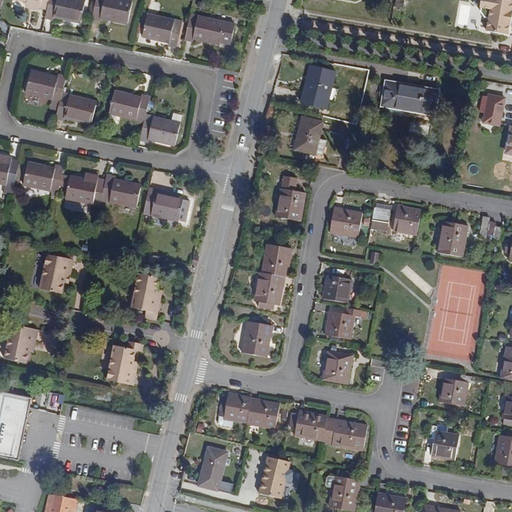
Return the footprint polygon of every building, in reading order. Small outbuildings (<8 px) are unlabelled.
[(49,0),(14,0),(26,3),(31,4),(30,9),(39,11),(40,8),(47,10),(49,0)] [(86,1),(83,0),(49,0),(47,10),(45,19),(53,20),(54,18),(81,24),(86,1)] [(128,25),(133,1),(127,0),(95,0),(92,21),(100,22),(100,19),(128,25)] [(488,10),(485,32),(511,36),(511,30),(511,0),(509,0),(481,0),(480,9),(488,10)] [(177,49),(183,22),(147,14),(142,38),(169,44),(168,47),(177,49)] [(231,46),(236,26),(189,15),(184,41),(192,43),(193,40),(221,46),(221,43),(231,46)] [(332,88),(336,72),(311,66),(302,103),(327,109),(330,100),(325,98),(328,87),(332,88)] [(62,93),(67,76),(58,74),(58,76),(31,70),(25,93),(52,100),(49,108),(58,111),(62,93)] [(437,92),(388,84),(384,105),(388,105),(386,113),(403,116),(404,108),(434,113),(437,92)] [(145,114),(150,96),(142,95),(142,98),(114,91),(109,114),(143,123),(145,114)] [(97,102),(62,93),(58,111),(56,119),(64,121),(64,118),(91,125),(97,102)] [(501,127),(507,98),(489,94),(483,123),(501,127)] [(175,146),(182,116),(173,114),(172,121),(145,114),(143,123),(139,141),(147,143),(148,140),(175,146)] [(320,140),(324,122),(303,117),(299,134),(300,134),(296,151),(316,155),(320,140)] [(410,122),(409,132),(428,135),(430,125),(410,122)] [(324,157),(328,142),(320,140),(316,155),(324,157)] [(12,196),(20,162),(12,160),(13,158),(5,156),(3,162),(0,160),(0,185),(6,187),(5,194),(12,196)] [(58,193),(64,167),(56,165),(55,168),(28,163),(23,186),(58,193)] [(101,201),(105,180),(98,179),(98,176),(90,174),(89,180),(83,178),(70,175),(65,199),(100,206),(101,201)] [(136,209),(141,185),(114,179),(115,177),(106,175),(105,180),(101,201),(136,209)] [(301,222),(306,193),(296,191),(298,178),(284,176),(276,217),(301,222)] [(186,223),(190,202),(184,200),(184,198),(156,192),(156,190),(148,188),(143,214),(186,223)] [(417,236),(421,210),(398,206),(393,232),(417,236)] [(389,224),(392,211),(375,207),(372,221),(373,221),(383,223),(389,224)] [(359,238),(363,213),(334,208),(330,233),(359,238)] [(488,231),(490,221),(490,217),(484,216),(481,230),(488,231)] [(382,231),(383,223),(373,221),(372,229),(382,231)] [(463,258),(469,226),(443,221),(437,253),(463,258)] [(494,236),(496,226),(496,222),(490,221),(488,231),(487,235),(494,236)] [(500,241),(503,227),(496,226),(494,236),(493,240),(500,241)] [(280,306),(285,277),(287,278),(293,249),(268,244),(262,273),(260,273),(254,301),(259,302),(258,307),(274,310),(275,305),(280,306)] [(377,264),(379,254),(373,253),(371,263),(377,264)] [(71,274),(74,260),(47,254),(40,290),(62,294),(65,279),(66,273),(71,274)] [(197,267),(200,257),(194,255),(191,265),(197,267)] [(164,271),(167,262),(156,259),(154,269),(164,271)] [(158,314),(161,297),(158,296),(159,290),(161,278),(139,273),(131,308),(147,312),(158,314)] [(349,304),(353,280),(327,275),(323,299),(349,304)] [(351,340),(355,317),(359,317),(361,311),(347,308),(346,315),(330,311),(325,336),(351,340)] [(156,321),(158,314),(147,312),(145,319),(156,321)] [(267,358),(273,326),(248,322),(242,353),(267,358)] [(30,352),(31,347),(35,347),(39,330),(12,324),(4,359),(27,364),(30,352)] [(143,352),(144,345),(128,341),(127,348),(136,350),(143,352)] [(511,380),(511,343),(507,343),(500,378),(511,380)] [(134,386),(138,368),(133,367),(134,361),(136,350),(127,348),(113,345),(106,380),(134,386)] [(348,385),(353,356),(328,352),(323,380),(348,385)] [(465,407),(469,383),(474,384),(475,377),(461,375),(460,382),(443,379),(439,402),(465,407)] [(0,455),(18,460),(31,398),(0,390),(0,455)] [(275,430),(280,405),(251,399),(252,398),(229,394),(228,396),(226,407),(224,419),(225,419),(233,421),(247,424),(275,430)] [(363,451),(368,426),(337,420),(336,423),(326,421),(327,418),(327,416),(299,411),(294,437),(322,442),(323,438),(333,440),(332,444),(332,446),(363,451)] [(232,428),(233,421),(225,419),(223,426),(232,428)] [(456,461),(460,436),(436,432),(437,427),(430,426),(428,439),(434,440),(431,456),(456,461)] [(511,467),(511,437),(500,435),(495,464),(511,467)] [(226,459),(228,453),(209,448),(199,486),(217,491),(224,465),(226,459)] [(281,501),(285,483),(291,484),(294,473),(288,472),(290,465),(267,459),(258,495),(281,501)] [(351,511),(354,511),(359,487),(360,480),(358,480),(358,474),(340,471),(339,476),(335,476),(329,508),(351,511)] [(404,511),(407,499),(378,494),(374,511),(404,511)] [(71,511),(74,500),(50,495),(46,511),(71,511)]
